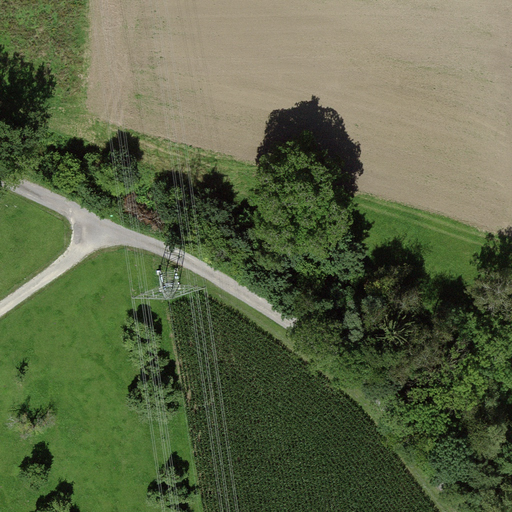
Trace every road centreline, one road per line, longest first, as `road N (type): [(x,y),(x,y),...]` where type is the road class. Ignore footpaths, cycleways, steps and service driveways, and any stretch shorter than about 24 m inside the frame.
road 1 (track): [(0,175),(177,256),(334,353),(418,444),(466,511)]
road 2 (track): [(0,311),(105,226)]
